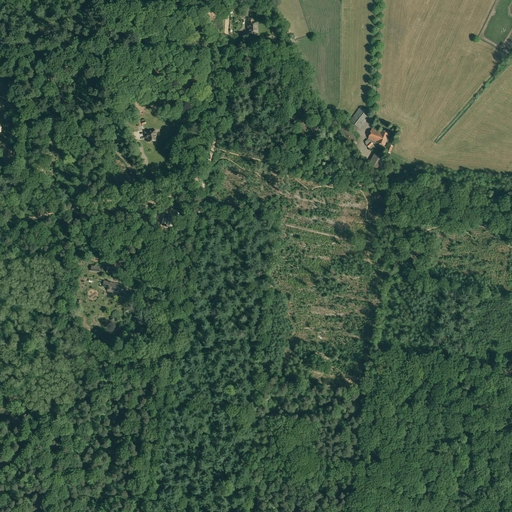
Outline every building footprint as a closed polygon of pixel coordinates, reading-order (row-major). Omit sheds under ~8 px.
[(257,32),(257,23),(253,23),(253,18),(248,18),(249,23),(249,32),(257,32)] [(360,129),(371,114),(361,107),(350,121),(360,129)] [(352,145),(358,140),(339,118),(333,123),(352,145)] [(385,146),(390,133),(383,130),(382,132),(372,129),(369,139),(378,142),(378,143),(385,146)] [(155,135),(156,135),(156,132),(152,133),(151,130),(145,132),(146,138),(147,138),(148,142),(156,141),(155,135)] [(371,150),(375,146),(370,140),(368,139),(365,142),(366,143),(366,144),(371,150)] [(382,172),(389,161),(375,153),(369,163),(382,172)] [(165,216),(163,226),(169,227),(171,217),(165,216)] [(121,282),(124,279),(119,273),(115,276),(121,282)] [(107,291),(112,292),(120,294),(122,286),(118,285),(118,284),(104,281),(103,286),(108,287),(107,291)]
